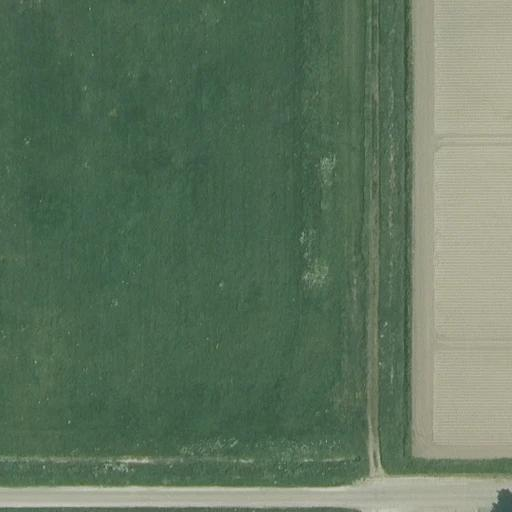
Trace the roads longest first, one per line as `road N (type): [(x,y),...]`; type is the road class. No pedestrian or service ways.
road 1 (unclassified): [(511,496),(0,497)]
road 2 (track): [(374,0),(374,496)]
